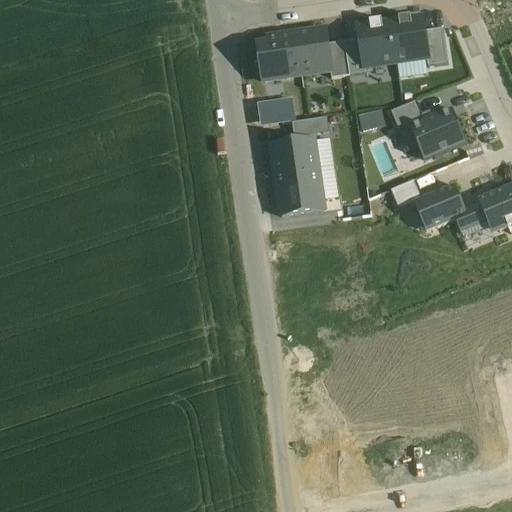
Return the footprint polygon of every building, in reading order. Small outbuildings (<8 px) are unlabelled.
[(396,69),(429,65),(423,20),(390,25),(396,69)] [(363,74),(396,69),(390,25),(357,30),(363,74)] [(324,34),(295,39),(301,79),(331,75),(332,81),(348,79),(343,46),(326,49),(324,34)] [(301,79),(295,39),(270,42),(271,49),(258,51),(263,84),(301,79)] [(411,130),(426,164),(467,147),(452,112),(411,130)] [(320,177),(315,142),(269,149),(274,184),(320,177)] [(325,212),(320,177),(274,184),(279,219),(325,212)] [(465,213),(455,190),(414,207),(426,236),(455,224),(461,237),(487,226),(492,238),(508,231),(511,238),(511,237),(511,189),(478,204),(479,207),(465,213)]
